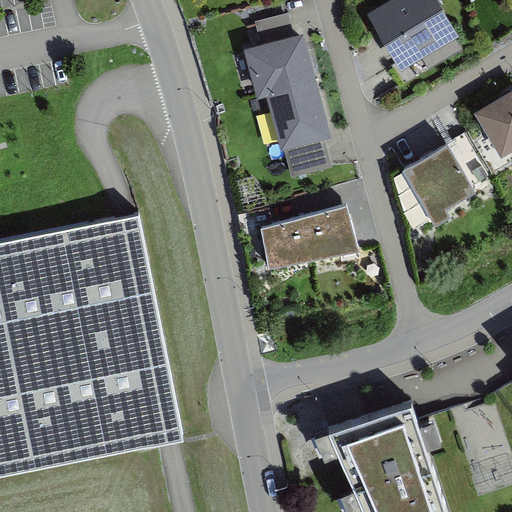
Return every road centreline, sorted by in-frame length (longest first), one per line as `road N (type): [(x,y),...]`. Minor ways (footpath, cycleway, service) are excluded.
road 1 (unclassified): [(245,389),(173,74),(148,0)]
road 2 (residential): [(419,345),(368,134)]
road 3 (residential): [(245,389),(419,345)]
road 4 (residential): [(511,54),(368,134)]
road 5 (residential): [(368,134),(328,0)]
road 6 (unclassified): [(269,511),(245,389)]
